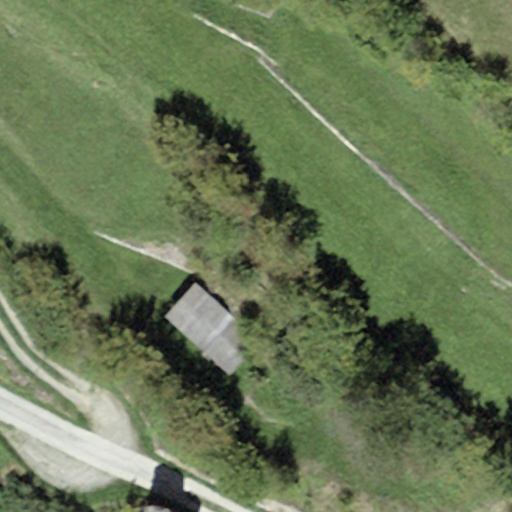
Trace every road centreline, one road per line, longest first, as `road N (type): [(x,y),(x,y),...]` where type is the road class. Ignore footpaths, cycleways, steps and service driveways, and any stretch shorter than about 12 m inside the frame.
road 1 (track): [(0,398),(238,511)]
road 2 (track): [(124,453),(110,409),(28,354),(0,304)]
